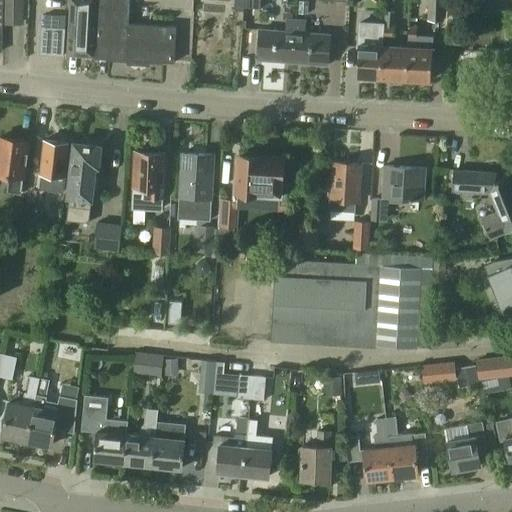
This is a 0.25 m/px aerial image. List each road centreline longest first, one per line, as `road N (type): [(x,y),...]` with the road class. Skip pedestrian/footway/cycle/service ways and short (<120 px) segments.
road 1 (residential): [(511,125),(0,79)]
road 2 (residential): [(90,340),(456,360),(511,352)]
